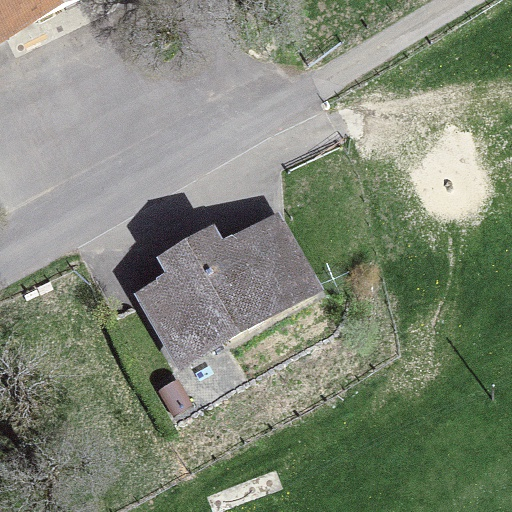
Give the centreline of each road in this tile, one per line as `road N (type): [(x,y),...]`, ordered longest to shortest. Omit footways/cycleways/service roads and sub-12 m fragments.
road 1 (unclassified): [(0,263),(465,0)]
road 2 (track): [(207,143),(215,0)]
